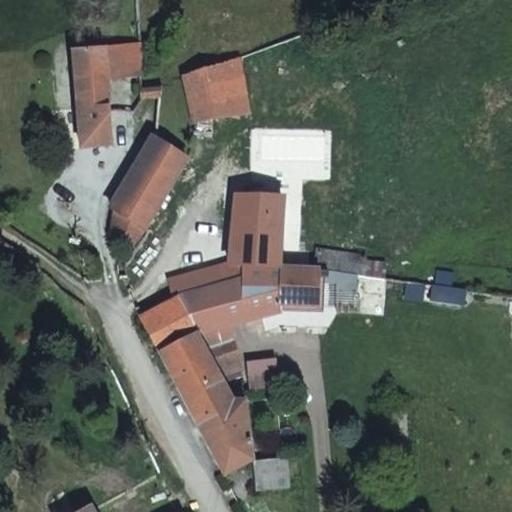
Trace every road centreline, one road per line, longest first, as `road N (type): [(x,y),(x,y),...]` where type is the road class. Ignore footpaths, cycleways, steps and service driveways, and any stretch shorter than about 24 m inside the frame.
road 1 (unclassified): [(112,304),(212,511)]
road 2 (track): [(0,217),(45,244),(112,304)]
